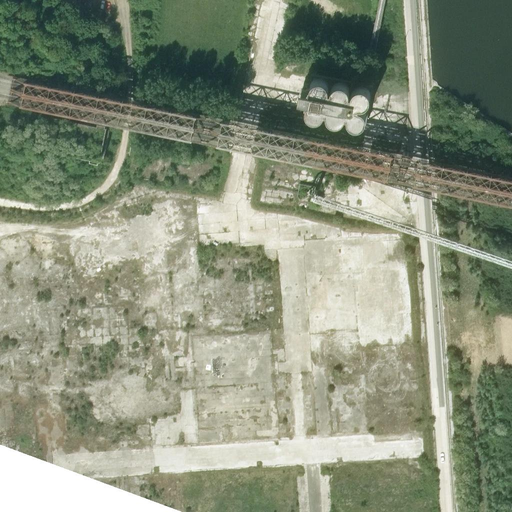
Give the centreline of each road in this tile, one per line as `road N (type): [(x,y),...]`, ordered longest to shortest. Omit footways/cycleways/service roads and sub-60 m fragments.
road 1 (unclassified): [(445,511),(412,0)]
road 2 (track): [(130,55),(119,165),(108,184),(70,206),(0,204)]
